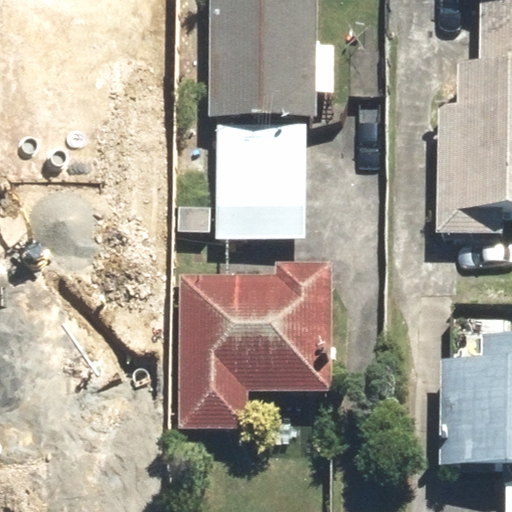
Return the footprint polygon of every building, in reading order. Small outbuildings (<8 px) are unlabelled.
[(333,0),(222,0),(220,124),(227,124),(226,245),(316,245),(317,125),(331,125),(332,99),(345,99),(346,54),(333,54),(333,0)] [(503,207),(511,207),(511,0),(477,0),(477,60),(462,59),(461,100),(448,100),(448,106),(436,106),(434,226),(503,228),(503,207)] [(168,21),(89,20),(86,174),(165,176),(168,21)] [(0,338),(1,339),(0,353),(0,378),(51,381),(47,460),(127,464),(136,264),(51,259),(54,205),(0,202),(0,338)] [(289,283),(190,282),(190,435),(261,436),(261,400),(345,400),(346,270),(289,270),(289,283)] [(452,364),(451,473),(511,473),(511,336),(501,337),(501,331),(469,330),(460,347),(460,364),(452,364)]
